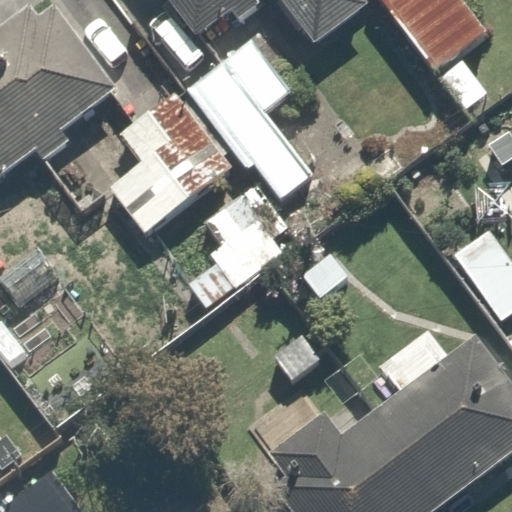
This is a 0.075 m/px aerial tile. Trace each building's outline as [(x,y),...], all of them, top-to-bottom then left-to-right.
[(368,9),(360,0),(154,0),(198,55),(269,0),(274,0),(314,51),(368,9)] [(451,0),(370,0),(421,78),(479,41),(451,0)] [(0,180),(110,98),(42,7),(0,38),(0,180)] [(240,172),(180,94),(115,143),(139,174),(104,201),(140,248),(240,172)] [(283,257),(243,194),(190,227),(214,265),(183,285),(206,320),(247,294),(268,326),(344,278),(317,235),(283,257)] [(511,272),(462,204),(424,231),(496,330),(511,318),(511,272)] [(322,426),(248,477),(271,511),(437,511),(511,461),(511,417),(468,354),(336,445),(322,426)] [(0,468),(0,511),(75,511),(25,449),(0,468)]
